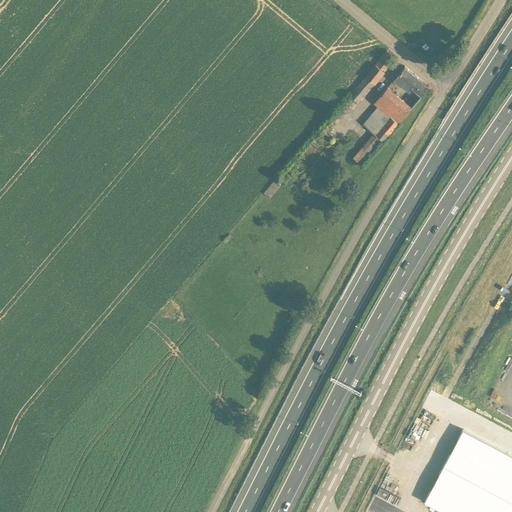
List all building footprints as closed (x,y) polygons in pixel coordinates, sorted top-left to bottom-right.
[(358,103),(375,84),(374,84),(396,58),(388,51),(376,64),(366,76),(348,95),(358,103)] [(381,139),(383,141),(412,106),(397,94),(403,88),(409,94),(413,89),(421,96),(428,87),(404,66),(373,103),(378,107),(363,124),(373,133),(353,158),(356,160),(353,164),(360,169),(367,161),(366,160),(365,159),(381,139)] [(282,185),(287,179),(282,175),(277,181),(282,185)] [(266,190),(271,195),(281,186),(276,181),(266,190)] [(448,511),(511,511),(511,454),(465,429),(426,500),(448,511)]
